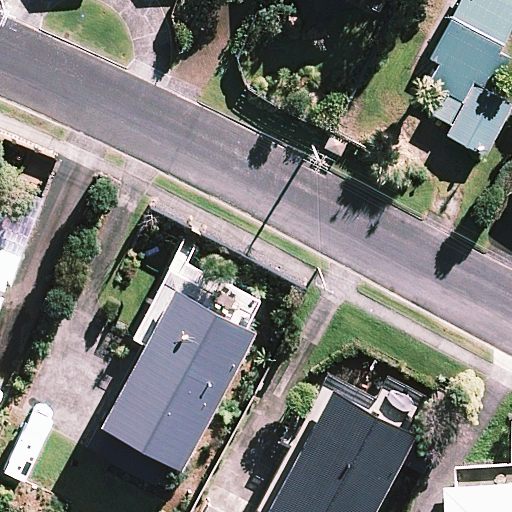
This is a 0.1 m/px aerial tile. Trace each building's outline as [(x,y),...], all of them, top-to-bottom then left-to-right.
[(442,80),(423,123),(487,151),(510,98),(482,85),(511,14),(511,0),(451,0),(433,43),(421,71),(442,80)] [(354,85),(375,98),(369,108),(382,115),(407,75),(373,54),(354,85)] [(0,296),(32,208),(0,195),(0,296)] [(132,331),(139,335),(84,439),(154,476),(168,449),(180,455),(257,309),(195,276),(168,262),(132,331)] [(383,377),(372,397),(326,372),(301,418),(289,411),(276,435),(288,442),(254,504),(267,511),(361,511),(407,428),(423,398),(383,377)] [(511,511),(511,470),(454,472),(454,511),(511,511)] [(226,511),(209,502),(203,511),(226,511)]
